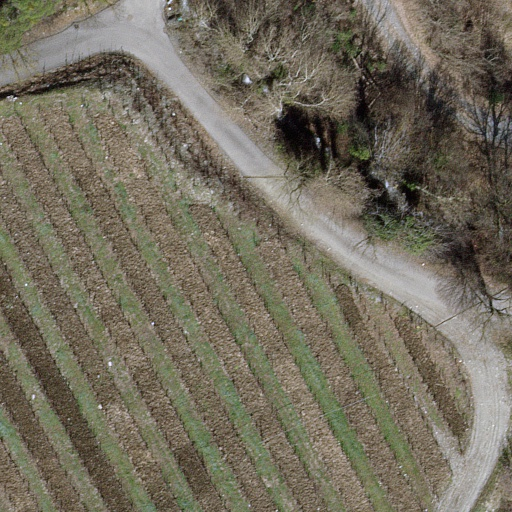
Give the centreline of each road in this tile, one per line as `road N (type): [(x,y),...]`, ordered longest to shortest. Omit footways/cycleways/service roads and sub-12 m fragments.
road 1 (unclassified): [(511,316),(434,307),(320,232),(260,178),(150,45),(127,33),(103,31),(0,71)]
road 2 (track): [(434,307),(495,389),(481,472),(454,511)]
